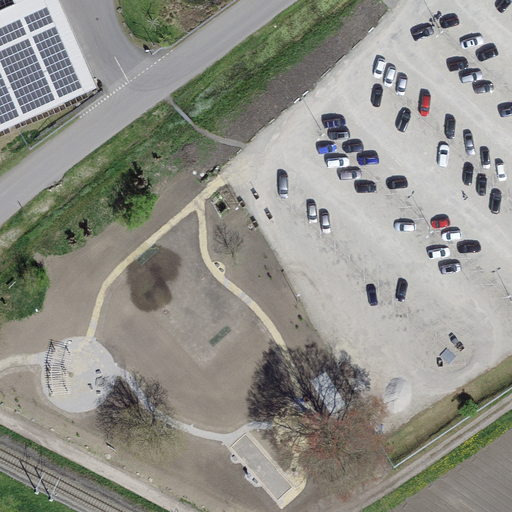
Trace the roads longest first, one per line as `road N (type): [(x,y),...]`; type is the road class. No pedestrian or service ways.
road 1 (residential): [(270,0),(0,210)]
road 2 (track): [(0,414),(189,511)]
road 3 (track): [(337,511),(511,400)]
